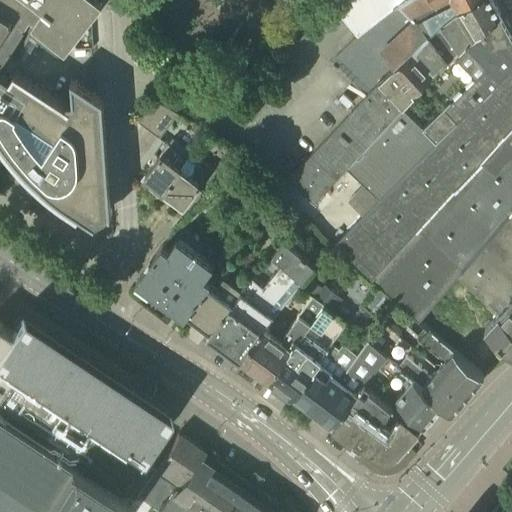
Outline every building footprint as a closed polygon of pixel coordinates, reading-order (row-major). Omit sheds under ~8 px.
[(0,0),(0,158),(15,169),(20,161),(21,163),(22,165),(23,166),(25,168),(35,178),(45,186),(55,194),(66,202),(76,210),(87,217),(90,219),(93,221),(95,221),(112,211),(105,94),(95,86),(83,77),(85,105),(79,106),(79,104),(28,68),(19,80),(0,67),(0,64),(32,16),(37,20),(34,25),(54,40),(49,47),(54,41),(65,49),(91,16),(102,2),(99,0),(0,0)] [(405,106),(423,87),(455,56),(501,14),(493,0),(472,0),(458,11),(396,66),(360,101),(306,157),(287,176),(313,201),(347,166),(405,106)] [(328,0),(336,9),(346,0),(328,0)] [(358,36),(400,3),(400,2),(402,0),(346,0),(336,9),(358,36)] [(472,0),(402,0),(400,2),(400,3),(414,21),(383,50),(396,66),(458,11),(472,0)] [(423,87),(441,106),(422,125),(437,140),(503,74),(511,65),(511,33),(501,14),(455,56),(423,87)] [(511,65),(503,74),(437,140),(380,198),(334,244),(373,278),(511,126),(511,65)] [(139,121),(150,129),(166,107),(156,99),(139,121)] [(422,125),(405,106),(347,166),(380,198),(437,140),(422,125)] [(160,137),(177,115),(166,107),(150,129),(160,137)] [(511,212),(511,126),(373,278),(382,286),(390,293),(420,320),(459,275),(511,212)] [(162,192),(188,156),(185,154),(185,155),(169,142),(142,177),(158,190),(162,192)] [(220,154),(230,160),(237,148),(227,142),(220,154)] [(209,171),(188,156),(162,192),(168,195),(185,203),(209,171)] [(511,212),(459,275),(498,310),(485,326),(511,350),(511,212)] [(185,314),(189,310),(208,282),(210,279),(205,275),(214,263),(178,236),(169,248),(163,244),(137,279),(185,314)] [(241,287),(233,299),(212,328),(212,327),(208,332),(240,356),(265,325),(275,313),(275,312),(300,283),(308,274),(307,274),(324,254),(311,243),(303,252),(286,238),(273,253),(283,261),(263,285),(252,275),(241,287)] [(308,274),(300,283),(313,294),(321,286),(308,274)] [(212,328),(233,299),(208,282),(189,310),(212,327),(212,328)] [(334,308),(342,299),(325,285),(317,295),(334,308)] [(390,293),(382,286),(365,306),(374,313),(390,293)] [(268,377),(315,316),(324,303),(313,295),(282,337),(265,325),(240,356),(246,360),(244,362),(246,363),(245,364),(256,373),(257,372),(259,374),(260,372),(268,377)] [(331,341),(346,321),(335,312),(326,324),(315,316),(268,377),(293,394),(322,356),(321,355),(331,341)] [(115,511),(135,484),(140,486),(155,464),(141,455),(158,429),(168,413),(21,314),(10,329),(0,322),(0,511),(115,511)] [(468,393),(483,375),(433,331),(429,336),(425,332),(420,338),(441,356),(442,355),(446,358),(439,368),(468,393)] [(365,381),(379,365),(387,356),(368,339),(347,367),(350,370),(342,380),(332,372),(334,370),(324,362),(326,360),(335,357),(341,349),(331,341),(321,355),(322,356),(293,394),(307,404),(309,408),(315,412),(319,413),(334,423),(365,381)] [(453,411),(468,393),(439,368),(431,377),(427,373),(428,371),(408,354),(403,360),(406,363),(402,368),(442,402),(453,411)] [(442,402),(402,368),(387,356),(379,365),(406,388),(397,398),(424,422),(428,417),(431,416),(434,413),(434,411),(442,402)] [(349,445),(346,448),(347,449),(350,446),(356,450),(353,454),(354,454),(362,444),(383,460),(391,459),(420,426),(382,395),(365,381),(334,423),(336,424),(332,433),(349,445)] [(275,511),(272,510),(278,501),(256,486),(261,480),(253,474),(248,480),(219,460),(204,449),(178,431),(167,448),(155,464),(140,486),(136,492),(151,503),(163,511),(275,511)] [(163,511),(161,511),(144,511),(151,503),(136,492),(124,511),(163,511)]
